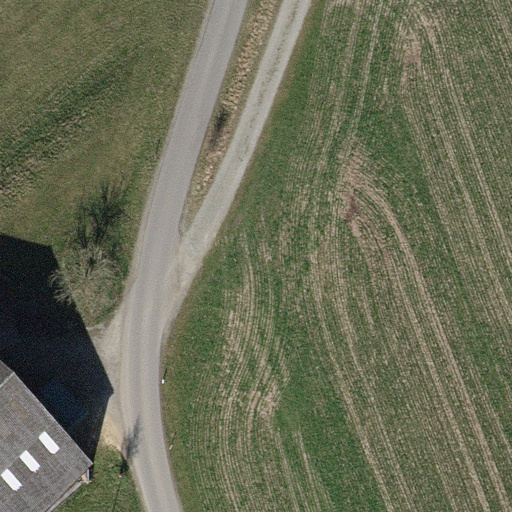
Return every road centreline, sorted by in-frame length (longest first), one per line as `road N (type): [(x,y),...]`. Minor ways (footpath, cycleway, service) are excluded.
road 1 (unclassified): [(172,511),(145,350),(234,0)]
road 2 (track): [(306,0),(250,162),(145,350)]
